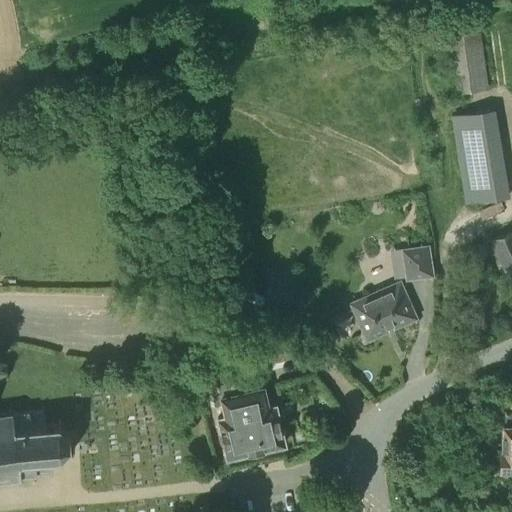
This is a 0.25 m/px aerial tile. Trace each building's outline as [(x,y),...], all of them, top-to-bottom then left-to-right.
[(453,92),(488,88),(477,15),(443,20),(453,92)] [(462,185),(506,177),(495,108),(456,115),(450,116),(462,185)] [(509,195),(506,177),(462,185),(465,202),(509,195)] [(511,229),(490,239),(506,275),(511,272),(511,229)] [(405,279),(434,275),(429,243),(400,247),(405,279)] [(366,338),(416,316),(399,280),(350,302),(366,338)] [(0,379),(9,378),(7,363),(0,364),(0,379)] [(199,374),(190,376),(194,392),(203,390),(199,374)] [(267,406),(262,387),(241,392),(237,379),(209,387),(214,406),(222,404),(225,416),(217,417),(226,456),(284,443),(275,404),(267,406)] [(47,426),(45,409),(0,414),(0,479),(35,475),(35,471),(48,470),(46,458),(60,456),(69,445),(67,433),(57,425),(47,426)] [(511,410),(504,411),(504,425),(502,425),(502,449),(500,450),(500,469),(511,468),(511,410)]
